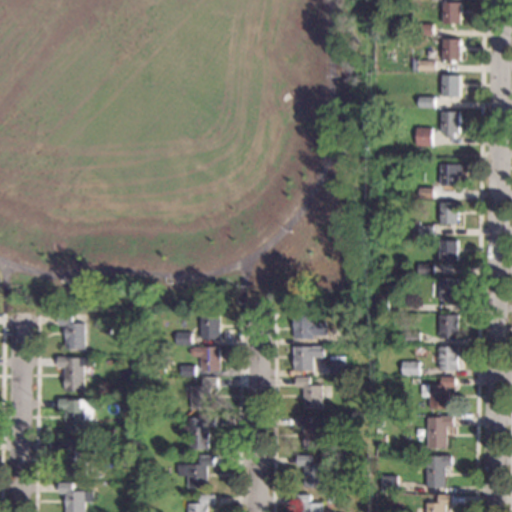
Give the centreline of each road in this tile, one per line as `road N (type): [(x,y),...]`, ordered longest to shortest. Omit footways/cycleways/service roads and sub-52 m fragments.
road 1 (residential): [(492,511),(498,0)]
road 2 (residential): [(16,511),(20,322)]
road 3 (residential): [(257,511),(258,332)]
